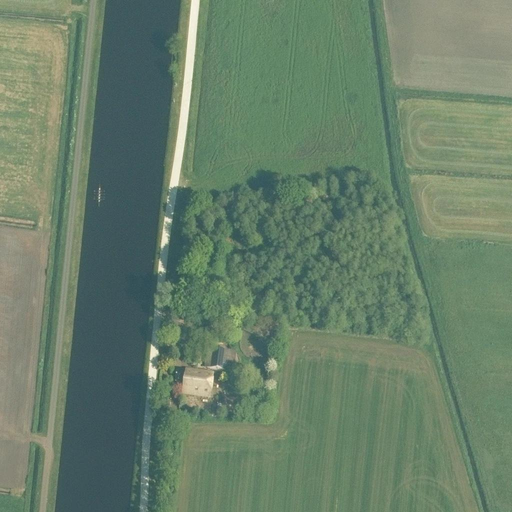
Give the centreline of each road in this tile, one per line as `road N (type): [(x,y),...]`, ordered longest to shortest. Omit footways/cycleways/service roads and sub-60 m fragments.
road 1 (track): [(493,511),(402,180),(378,0)]
road 2 (unclassified): [(42,511),(93,0)]
